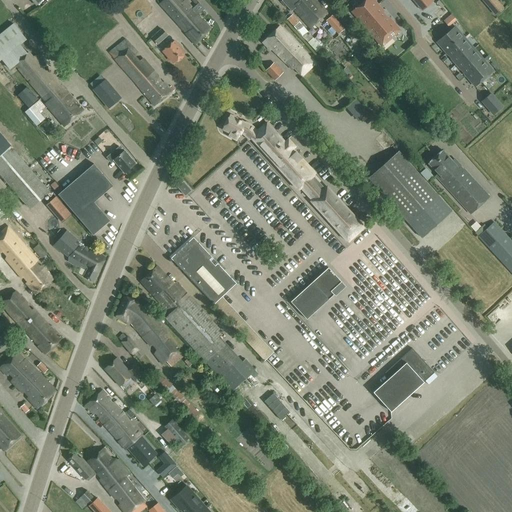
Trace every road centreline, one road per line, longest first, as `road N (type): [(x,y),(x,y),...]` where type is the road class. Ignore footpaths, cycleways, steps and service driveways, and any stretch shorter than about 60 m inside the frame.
road 1 (tertiary): [(28,511),(105,290),(223,48)]
road 2 (unknown): [(157,175),(397,415),(420,409),(496,348)]
road 3 (unclassified): [(511,366),(223,48)]
